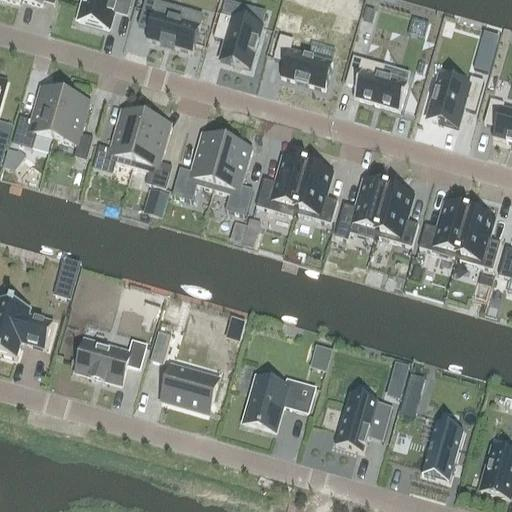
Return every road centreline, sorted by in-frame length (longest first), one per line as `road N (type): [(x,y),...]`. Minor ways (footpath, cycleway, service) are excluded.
road 1 (residential): [(511,177),(0,33)]
road 2 (residential): [(430,511),(0,389)]
